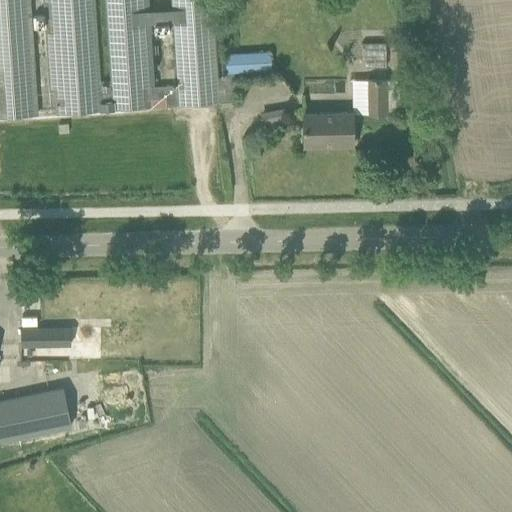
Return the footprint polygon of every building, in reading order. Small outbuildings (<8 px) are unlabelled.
[(0,0),(0,117),(38,116),(30,0),(0,0)] [(234,101),(233,82),(233,71),(223,72),(214,73),(209,0),(45,0),(49,40),(53,93),(55,93),(56,113),(100,110),(100,101),(112,100),(112,109),(146,107),(146,99),(165,98),(165,106),(234,101)] [(383,63),(384,42),(363,42),(362,62),(383,63)] [(268,50),(222,53),(223,72),(233,71),(270,69),(268,50)] [(369,80),(370,112),(385,111),(384,80),(369,80)] [(263,111),(264,124),(284,123),(284,110),(263,111)] [(351,112),(323,113),(303,113),(304,146),(352,145),(351,112)] [(15,301),(126,299),(127,311),(156,311),(156,300),(194,299),(194,282),(15,284),(15,301)] [(44,329),(20,329),(20,345),(44,345),(44,329)] [(0,399),(0,440),(69,426),(61,386),(7,398),(0,399)]
